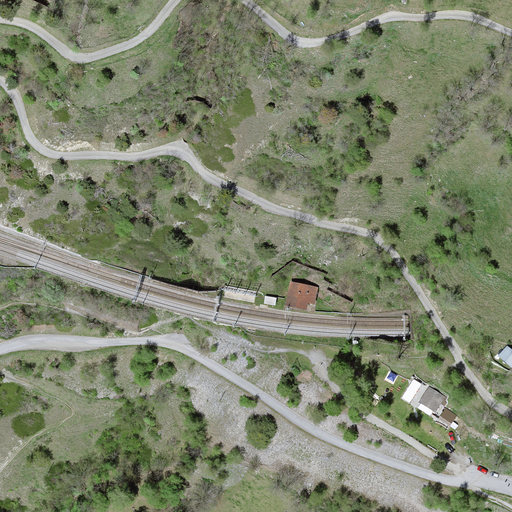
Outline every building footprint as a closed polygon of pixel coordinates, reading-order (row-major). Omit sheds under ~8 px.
[(291,284),(287,310),(308,313),(309,304),(315,305),(318,289),(291,284)] [(266,299),(265,307),(277,308),(278,300),(266,299)] [(511,352),(508,349),(500,360),(511,369),(511,352)] [(403,396),(413,402),(424,383),(413,378),(403,396)] [(431,391),(420,406),(435,416),(445,401),(431,391)] [(445,410),(439,417),(449,424),(455,418),(445,410)]
